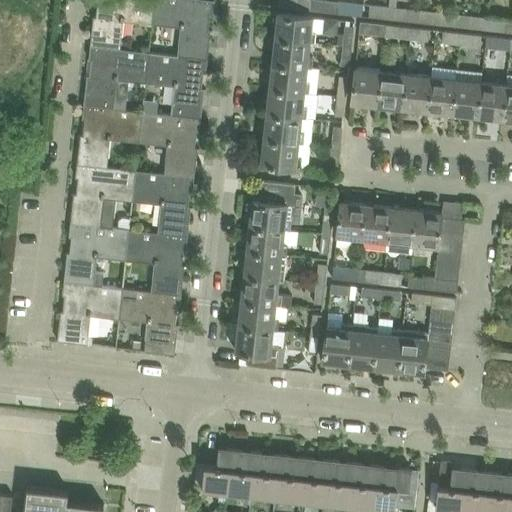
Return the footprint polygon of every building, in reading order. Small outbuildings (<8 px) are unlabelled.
[(92,16),(89,44),(120,47),(123,15),(152,18),(153,0),(96,0),(95,15),(91,14),(90,16),(92,16)] [(212,0),(153,0),(152,18),(180,21),(177,54),(206,57),(210,30),(211,30),(212,28),(207,28),(209,12),(212,12),(212,0)] [(279,0),(278,6),(311,10),(312,0),(279,0)] [(333,0),(312,0),(311,10),(337,12),(338,1),(333,0)] [(338,1),(337,12),(356,14),(357,3),(338,1)] [(370,4),(368,16),(387,18),(388,6),(370,4)] [(388,6),(387,18),(405,20),(406,8),(388,6)] [(420,10),(418,21),(437,23),(438,12),(420,10)] [(277,11),(274,37),(309,41),(314,41),(315,31),(321,32),(323,17),(312,16),(312,15),(297,13),(277,11)] [(438,12),(437,23),(455,25),(456,14),(438,12)] [(470,15),(468,27),(487,29),(488,17),(470,15)] [(488,17),(487,29),(505,31),(506,19),(488,17)] [(360,21),(359,33),(385,36),(386,24),(360,21)] [(393,24),(392,36),(410,38),(411,26),(393,24)] [(345,25),(343,45),(351,46),(354,26),(345,25)] [(411,26),(410,38),(428,40),(429,28),(411,26)] [(443,30),(442,42),(459,44),(461,32),(461,31),(443,30)] [(461,32),(459,44),(479,46),(480,34),(480,33),(461,31),(461,32)] [(487,34),(485,47),(503,49),(505,36),(487,34)] [(274,37),(271,62),(306,66),(311,67),(312,55),(308,55),(309,41),(274,37)] [(86,75),(83,104),(113,107),(117,74),(145,77),(148,51),(120,47),(89,44),(88,57),(90,58),(89,73),(84,73),(84,75),(86,75)] [(343,45),(340,65),(349,66),(351,46),(343,45)] [(148,51),(145,77),(174,80),(170,113),(200,117),(203,88),(205,88),(205,87),(201,86),(202,70),(205,71),(206,57),(177,54),(148,51)] [(271,62),(269,87),(303,91),(308,91),(309,80),(305,80),(306,66),(271,62)] [(351,100),(376,103),(380,69),(355,66),(351,100)] [(376,103),(402,106),(405,72),(380,69),(376,103)] [(402,106),(427,109),(430,75),(405,72),(402,106)] [(339,75),(337,95),(346,96),(348,76),(339,75)] [(427,109),(452,112),(456,78),(430,75),(427,109)] [(452,112),(477,114),(481,81),(456,78),(452,112)] [(477,114),(502,117),(506,83),(481,81),(477,114)] [(511,84),(506,83),(502,117),(511,118),(511,84)] [(269,87),(266,112),(301,116),(305,117),(307,105),(302,105),(303,91),(269,87)] [(337,95),(335,115),(344,116),(346,96),(337,95)] [(79,134),(76,162),(107,165),(110,133),(139,136),(141,110),(113,107),(83,104),(81,117),(84,117),(82,133),(78,133),(77,134),(79,134)] [(141,110),(139,136),(167,139),(164,172),(194,175),(197,147),(198,147),(198,146),(194,146),(196,130),(198,130),(200,117),(170,113),(141,110)] [(266,112),(263,137),(298,141),(303,142),(304,130),(299,130),(301,116),(266,112)] [(333,125),(331,145),(340,146),(342,126),(333,125)] [(298,141),(263,137),(260,163),(300,167),(301,155),(297,155),(298,141)] [(331,145),(329,164),(338,165),(340,146),(331,145)] [(73,193),(69,222),(100,225),(103,192),(132,195),(135,169),(107,165),(76,162),(75,175),(77,176),(76,192),(71,191),(71,193),(73,193)] [(161,198),(157,231),(187,235),(190,206),(192,207),(192,205),(188,204),(190,189),(192,189),(194,175),(164,172),(135,169),(132,195),(161,198)] [(252,199),(249,224),(284,228),(288,229),(290,217),(299,218),(301,194),(293,193),(294,183),(263,180),(261,200),(252,199)] [(336,233),(362,236),(366,202),(340,199),(336,233)] [(362,236),(387,239),(391,205),(366,202),(362,236)] [(411,255),(412,241),(416,208),(391,205),(387,239),(386,252),(389,252),(391,256),(397,257),(400,254),(411,255)] [(438,239),(440,227),(441,215),(442,211),(416,208),(412,241),(437,244),(438,239)] [(324,213),(322,233),(330,234),(333,214),(324,213)] [(441,215),(440,227),(463,230),(465,218),(441,215)] [(118,221),(118,227),(128,228),(130,218),(122,217),(118,221)] [(66,252),(63,281),(103,285),(104,272),(95,271),(97,251),(126,254),(128,228),(118,227),(100,225),(69,222),(68,235),(71,235),(69,251),(64,250),(64,252),(66,252)] [(249,224),(246,249),(286,254),(287,242),(282,242),(284,228),(249,224)] [(440,227),(438,239),(462,242),(463,230),(440,227)] [(154,257),(150,290),(180,294),(184,266),(185,266),(186,264),(181,264),(183,248),(186,248),(187,235),(157,231),(128,228),(126,254),(154,257)] [(322,233),(319,252),(328,253),(328,252),(330,234),(322,233)] [(437,244),(437,251),(461,254),(462,242),(438,239),(437,244)] [(246,249),(243,275),(278,278),(283,279),(286,254),(246,249)] [(437,251),(436,263),(459,266),(461,254),(437,251)] [(318,263),(316,283),(324,284),(327,264),(318,263)] [(436,263),(434,275),(458,278),(459,266),(436,263)] [(333,266),(332,277),(334,277),(350,279),(351,267),(335,266),(333,266)] [(366,269),(364,281),(368,281),(382,283),(383,271),(370,269),(366,269)] [(383,271),(382,283),(401,285),(402,273),(383,271)] [(433,287),(434,275),(425,274),(424,286),(433,287)] [(243,275),(241,300),(286,305),(290,305),(291,293),(277,292),(278,278),(243,275)] [(433,287),(457,290),(458,278),(434,275),(433,287)] [(91,310),(119,313),(122,287),(103,285),(63,281),(62,293),(64,293),(63,310),(58,309),(58,311),(60,311),(57,339),(87,342),(91,310)] [(316,283),(314,302),(322,303),(324,284),(316,283)] [(331,283),(330,292),(333,292),(350,294),(351,286),(351,285),(331,283)] [(362,286),(361,295),(364,296),(382,298),(383,289),(365,287),(362,286)] [(122,287),(119,313),(148,316),(144,349),(174,352),(177,324),(179,324),(179,323),(175,322),(177,306),(179,307),(180,294),(150,290),(122,287)] [(383,289),(382,298),(401,300),(401,291),(383,289)] [(412,292),(411,301),(431,303),(432,294),(412,292)] [(431,303),(431,305),(455,308),(456,296),(432,293),(432,294),(431,303)] [(241,300),(238,325),(272,329),(277,329),(278,317),(274,317),(275,303),(241,300)] [(431,305),(429,317),(453,320),(455,308),(431,305)] [(312,312),(310,333),(319,334),(321,313),(312,312)] [(429,317),(428,330),(452,332),(453,320),(429,317)] [(322,360),(348,363),(352,328),(353,323),(342,321),(341,326),(326,325),(322,360)] [(348,363),(373,365),(378,330),(378,326),(367,324),(366,329),(352,328),(348,363)] [(238,325),(235,350),(248,351),(247,363),(276,367),(276,366),(278,343),(276,343),(271,342),(272,329),(238,325)] [(391,332),(378,330),(373,365),(398,368),(403,328),(392,327),(391,332)] [(403,328),(398,368),(424,371),(424,366),(426,354),(427,342),(428,331),(403,328)] [(428,330),(428,331),(427,342),(451,344),(452,332),(428,330)] [(319,334),(310,333),(308,352),(316,353),(319,334)] [(451,344),(427,342),(426,354),(449,357),(451,344)] [(449,357),(426,354),(424,366),(448,369),(449,357)] [(201,487),(226,490),(229,466),(241,468),(243,449),(218,447),(216,465),(204,463),(201,487)] [(226,490),(250,492),(253,469),(265,470),(267,452),(243,449),(241,468),(229,466),(226,490)] [(250,492),(274,495),(277,472),(289,473),(291,455),(267,452),(265,470),(253,469),(250,492)] [(274,495),(298,498),(301,475),(313,476),(315,458),(291,455),(289,473),(277,472),(274,495)] [(298,498),(322,501),(325,477),(337,478),(339,460),(315,458),(313,476),(301,475),(298,498)] [(322,501),(346,503),(349,480),(361,481),(363,463),(339,460),(337,478),(325,477),(322,501)] [(435,507),(459,510),(462,487),(474,488),(476,469),(453,467),(453,462),(440,460),(435,507)] [(346,503),(370,506),(373,483),(385,484),(387,466),(363,463),(361,481),(349,480),(346,503)] [(373,483),(370,506),(395,509),(398,486),(409,487),(411,468),(387,466),(385,484),(373,483)] [(459,510),(478,511),(483,511),(486,490),(498,491),(500,472),(476,469),(474,488),(462,487),(459,510)] [(483,511),(507,511),(510,492),(511,492),(511,473),(500,472),(498,491),(486,490),(483,511)] [(103,511),(104,504),(68,500),(69,490),(48,488),(48,487),(46,487),(46,488),(38,487),(38,486),(37,486),(36,487),(27,485),(23,511),(103,511)] [(0,511),(10,511),(13,494),(0,492),(0,511)]
